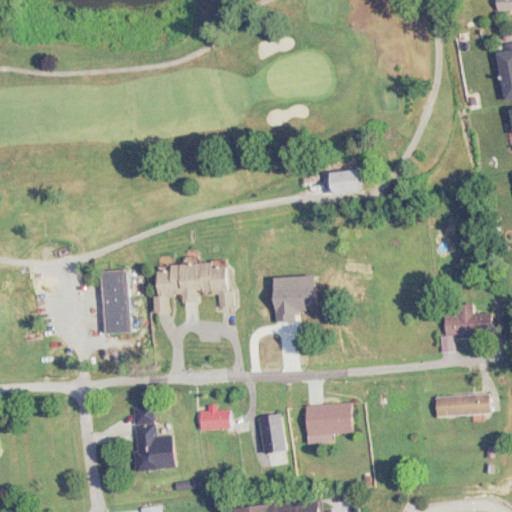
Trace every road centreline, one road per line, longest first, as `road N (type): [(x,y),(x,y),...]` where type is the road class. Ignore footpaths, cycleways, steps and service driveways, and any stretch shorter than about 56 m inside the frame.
road 1 (residential): [(0,389),(383,369),(511,353)]
road 2 (residential): [(98,511),(70,258)]
